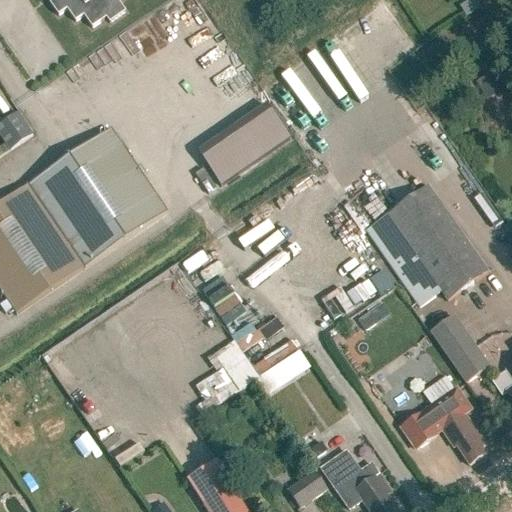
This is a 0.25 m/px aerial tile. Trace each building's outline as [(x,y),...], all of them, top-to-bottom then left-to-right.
[(54,0),(48,5),(58,18),(66,12),(75,24),(83,19),(91,31),(105,21),(109,26),(125,15),(118,4),(123,0),(54,0)] [(169,0),(196,28),(206,19),(189,0),(169,0)] [(201,45),(218,39),(215,30),(198,36),(201,45)] [(17,114),(0,125),(0,136),(10,151),(32,136),(17,114)] [(110,133),(0,207),(0,293),(16,318),(166,216),(110,133)] [(382,178),(362,190),(356,180),(345,187),(351,198),(346,201),(351,210),(388,189),(382,178)] [(419,310),(441,295),(447,304),(487,276),(428,190),(366,234),(419,310)] [(382,306),(358,322),(366,334),(390,318),(382,306)] [(433,335),(467,385),(487,370),(453,321),(433,335)] [(394,415),(412,402),(390,373),(372,386),(394,415)] [(486,457),(481,451),(486,448),(464,417),(471,413),(456,392),(401,430),(416,452),(436,438),(433,434),(439,429),(453,450),(456,449),(469,468),(484,458),(486,457)] [(350,511),(362,504),(367,511),(396,511),(387,498),(391,495),(372,467),(360,475),(346,454),(321,472),(348,511),(350,511)] [(302,511),(329,494),(316,475),(288,494),(299,511),(302,511)] [(245,511),(230,489),(202,507),(205,511),(245,511)]
